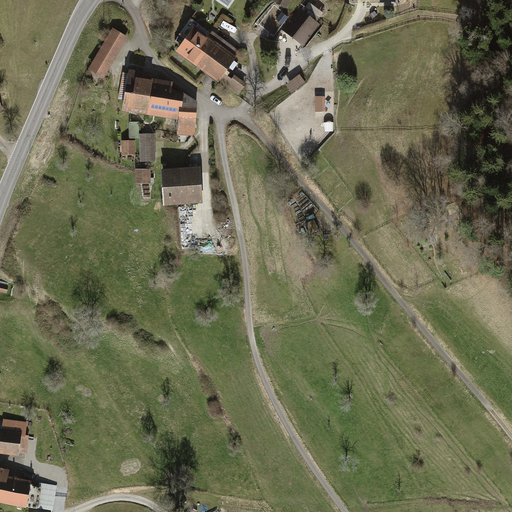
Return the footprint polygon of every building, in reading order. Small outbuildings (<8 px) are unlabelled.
[(273,0),(272,3),(286,11),(292,0),(273,0)] [(304,48),(322,26),(316,22),(322,14),(308,3),(302,10),(300,9),(282,31),(304,48)] [(178,43),(171,52),(236,97),(245,85),(232,76),(229,79),(221,74),(237,51),(210,32),(209,34),(188,20),(174,40),(178,43)] [(127,39),(110,29),(86,70),(103,80),(127,39)] [(125,70),(119,112),(175,120),(175,136),(193,138),(195,103),(181,93),(169,91),(170,83),(146,79),(147,73),(125,70)] [(298,75),(285,85),(292,95),(306,85),(298,75)] [(314,96),(314,113),(325,113),(324,96),(314,96)] [(138,124),(128,124),(128,140),(137,140),(138,163),(163,162),(163,143),(153,143),(153,135),(138,135),(138,124)] [(120,142),(121,158),(134,157),(134,141),(120,142)] [(197,168),(157,170),(159,207),(199,205),(199,197),(204,197),(204,184),(198,184),(197,168)] [(134,171),(134,185),(150,185),(150,171),(134,171)] [(0,286),(0,293),(8,296),(9,288),(0,286)] [(0,431),(0,448),(18,451),(20,435),(25,436),(26,423),(4,420),(2,432),(0,431)] [(28,436),(25,436),(20,435),(18,451),(26,452),(28,436)] [(0,500),(14,504),(19,480),(7,478),(8,472),(3,471),(3,469),(0,468),(0,500)] [(31,482),(19,480),(14,504),(37,507),(38,502),(40,487),(38,487),(30,486),(31,482)] [(39,483),(38,487),(40,487),(38,502),(52,504),(55,486),(39,483)]
